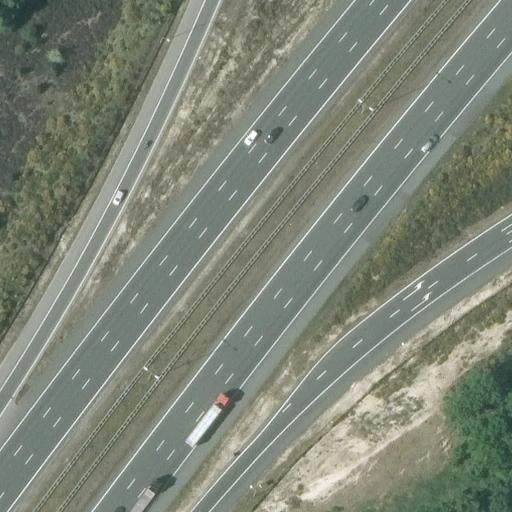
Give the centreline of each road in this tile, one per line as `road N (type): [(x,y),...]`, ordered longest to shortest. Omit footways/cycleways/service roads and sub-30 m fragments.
road 1 (motorway): [(117,511),(511,17)]
road 2 (motorway): [(385,0),(0,487)]
road 3 (motorway): [(211,0),(109,217),(0,401)]
road 4 (motorway): [(198,511),(376,328),(511,230)]
